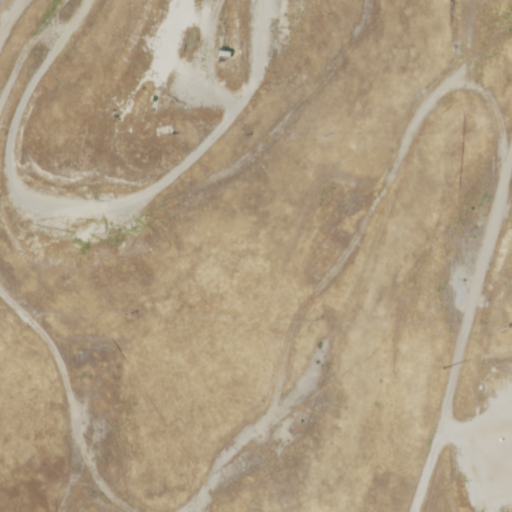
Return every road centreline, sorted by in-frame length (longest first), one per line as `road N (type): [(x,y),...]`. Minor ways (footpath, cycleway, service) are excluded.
road 1 (track): [(164,511),(190,424),(269,356),(358,129),(452,82),(479,82),(500,119),(426,308),(384,472)]
road 2 (track): [(15,190),(67,202),(194,177),(313,114),(361,43),(354,0)]
road 3 (track): [(511,479),(442,461),(384,472),(369,482),(358,511)]
road 4 (track): [(23,53),(50,94),(28,174),(0,209)]
